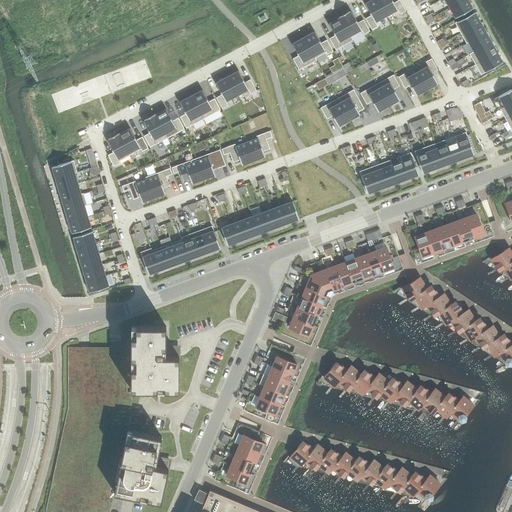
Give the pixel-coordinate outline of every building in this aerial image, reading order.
[(370,0),(364,4),(371,15),(374,22),(375,22),(385,16),(376,0),(370,0)] [(376,0),(385,16),(397,10),(393,3),(391,0),(376,0)] [(397,10),(399,14),(405,11),(399,0),(398,0),(393,3),(397,10)] [(444,0),(449,8),(463,0),(444,0)] [(472,8),(467,0),(463,0),(449,8),(455,18),(472,8)] [(349,36),(350,36),(361,30),(357,23),(351,11),(349,12),(349,11),(338,17),(339,18),(349,36)] [(454,23),(460,33),(480,22),(474,12),(454,23)] [(374,22),(371,15),(365,18),(371,30),(377,26),(375,22),(374,22)] [(334,35),(341,47),(352,40),(350,36),(349,36),(339,18),(338,18),(337,17),(329,21),(330,23),(328,24),(334,35)] [(361,30),(363,34),(369,31),(363,20),(357,23),(361,30)] [(480,22),(460,33),(466,43),(485,32),(480,22)] [(314,58),(315,58),(325,52),(326,52),(321,43),(314,31),(303,38),(314,58)] [(491,42),(485,32),(466,43),(466,44),(468,42),(473,52),(469,54),(491,42)] [(341,47),(334,35),(329,38),(335,50),(341,47)] [(303,38),(291,44),(298,56),(304,67),(316,60),(315,58),(314,58),(303,38)] [(321,43),(326,52),(325,52),(326,54),(332,51),(326,40),(321,43)] [(497,52),(491,42),(469,54),(475,65),(497,52)] [(502,62),(497,52),(475,65),(480,75),(502,62)] [(304,67),(298,56),(292,59),(298,70),(304,67)] [(337,70),(343,67),(338,58),(332,61),(337,70)] [(437,69),(431,58),(425,62),(427,67),(430,72),(437,69)] [(455,62),(457,66),(452,69),(460,65),(457,61),(455,62)] [(338,70),(342,77),(347,74),(344,67),(338,70)] [(430,72),(427,67),(417,73),(426,90),(437,84),(430,72)] [(248,89),(244,82),(238,71),(226,77),(237,96),(248,90),(248,89)] [(426,90),(417,73),(406,79),(409,84),(416,96),(426,90)] [(406,79),(403,74),(397,77),(403,87),(409,84),(406,79)] [(393,89),(399,86),(393,75),(387,78),(393,89)] [(215,83),(221,95),(225,102),(225,101),(237,96),(226,77),(215,83)] [(393,89),(387,78),(376,84),(388,106),(399,100),(393,89)] [(248,89),(248,90),(250,94),(256,91),(250,79),(244,82),(248,89)] [(376,84),(365,90),(372,101),(377,112),(388,106),(376,84)] [(499,109),(511,102),(511,88),(494,99),(499,109)] [(202,90),(190,96),(203,119),(214,113),(208,101),(202,90)] [(354,104),(359,101),(353,90),(347,93),(354,104)] [(372,101),(365,90),(360,93),(366,104),(372,101)] [(354,104),(347,93),(337,99),(349,121),(360,115),(354,104)] [(225,102),(221,95),(216,98),(222,109),(228,106),(225,101),(225,102)] [(179,102),(185,114),(191,125),(203,119),(190,96),(179,102)] [(214,98),(208,101),(214,113),(220,110),(214,98)] [(349,121),(337,99),(326,105),(332,116),(338,127),(349,121)] [(473,105),(474,111),(482,107),(479,102),(473,105)] [(511,115),(511,102),(499,109),(505,119),(511,115)] [(332,116),(326,105),(320,108),(326,119),(332,116)] [(166,109),(155,115),(167,138),(178,132),(172,121),(166,109)] [(144,119),(150,131),(157,144),(167,138),(155,115),(154,114),(144,119)] [(186,128),(191,125),(185,114),(180,117),(186,128)] [(453,126),(465,122),(463,117),(452,120),(451,117),(441,121),(444,129),(453,126)] [(172,121),(178,132),(184,129),(178,118),(172,121)] [(130,128),(119,134),(130,155),(141,149),(136,140),(130,128)] [(144,134),(151,147),(157,144),(150,131),(144,134)] [(465,132),(455,136),(463,158),(474,155),(465,132)] [(130,155),(119,134),(118,133),(108,138),(108,139),(107,140),(113,152),(118,161),(130,155)] [(257,138),(246,142),(253,161),(265,157),(263,151),(269,149),(266,139),(263,133),(256,136),(257,138)] [(445,140),(453,162),(463,158),(455,136),(454,136),(456,141),(447,144),(445,140)] [(142,137),(136,140),(141,149),(142,151),(148,148),(142,137)] [(445,140),(434,144),(443,166),(453,162),(445,140)] [(234,144),(227,147),(229,153),(233,162),(239,160),(241,166),(253,161),(246,142),(235,146),(234,144)] [(434,144),(424,147),(432,170),(443,166),(434,144)] [(422,174),(432,170),(424,147),(414,151),(422,174)] [(219,150),(213,152),(219,168),(225,165),(219,150)] [(119,163),(118,161),(113,152),(107,155),(113,166),(119,163)] [(195,159),(203,180),(215,175),(213,170),(219,168),(213,152),(195,159)] [(408,179),(418,175),(410,153),(400,156),(408,179)] [(390,160),(398,182),(408,179),(400,156),(399,157),(401,161),(392,164),(390,160)] [(203,180),(195,159),(177,165),(179,171),(183,181),(189,178),(191,184),(203,180)] [(51,167),(55,178),(76,172),(73,160),(51,167)] [(398,182),(390,160),(379,164),(388,186),(398,182)] [(388,186),(379,164),(369,168),(377,190),(388,186)] [(99,174),(97,166),(89,169),(91,176),(99,174)] [(163,170),(166,176),(171,174),(169,168),(163,170)] [(367,194),(377,190),(369,168),(359,171),(367,194)] [(163,170),(145,177),(153,198),(165,194),(163,188),(169,186),(166,176),(163,170)] [(58,189),(77,183),(74,173),(77,172),(76,172),(55,178),(58,189)] [(134,181),(127,184),(129,190),(133,199),(139,197),(141,203),(153,198),(145,177),(145,180),(135,183),(134,181)] [(81,194),(77,183),(58,189),(61,200),(83,194),(83,193),(81,194)] [(86,205),(83,194),(61,200),(65,211),(86,205)] [(288,223),(299,219),(292,201),(282,205),(288,223)] [(86,205),(65,211),(68,222),(87,216),(84,206),(86,205)] [(288,223),(282,205),(271,209),(278,227),(288,223)] [(278,227),(271,209),(261,213),(268,230),(278,227)] [(268,230),(261,213),(251,216),(258,234),(268,230)] [(476,214),(466,218),(473,238),(483,234),(476,214)] [(87,216),(68,222),(71,233),(91,227),(87,216)] [(258,234),(251,216),(241,220),(247,238),(258,234)] [(463,242),(473,238),(466,218),(455,222),(463,242)] [(241,220),(231,224),(237,242),(247,238),(241,220)] [(445,226),(452,246),(463,242),(455,222),(445,226)] [(237,242),(231,224),(220,228),(227,245),(237,242)] [(201,230),(210,252),(220,248),(212,226),(201,230)] [(442,249),(452,246),(445,226),(435,229),(442,249)] [(424,233),(432,253),(442,249),(435,229),(424,233)] [(201,230),(191,233),(199,256),(210,252),(201,230)] [(72,237),(76,248),(95,242),(92,231),(72,237)] [(191,233),(181,237),(189,259),(199,256),(191,233)] [(421,257),(432,253),(424,233),(414,237),(421,257)] [(181,239),(171,243),(179,263),(189,259),(181,237),(180,237),(181,239)] [(76,248),(79,259),(98,253),(95,242),(76,248)] [(163,249),(162,247),(161,247),(169,267),(179,263),(171,243),(172,245),(163,249)] [(151,248),(150,248),(158,271),(169,267),(161,247),(152,250),(151,248)] [(375,251),(383,271),(393,267),(386,247),(375,251)] [(158,271),(150,248),(140,252),(148,275),(158,271)] [(491,259),(498,270),(511,261),(511,254),(508,248),(491,259)] [(383,271),(375,251),(365,255),(372,275),(383,271)] [(98,253),(79,259),(82,270),(102,264),(98,253)] [(372,275),(365,255),(355,259),(362,279),(372,275)] [(362,279),(355,259),(345,263),(352,282),(362,279)] [(510,278),(511,276),(511,261),(498,270),(498,271),(503,268),(510,278)] [(352,282),(345,263),(335,266),(342,286),(352,282)] [(102,264),(82,270),(86,281),(105,276),(102,264)] [(342,286),(335,266),(313,274),(314,277),(327,292),(342,286)] [(105,276),(86,281),(89,292),(108,287),(105,276)] [(306,288),(325,296),(327,292),(314,277),(313,278),(310,277),(306,288)] [(418,278),(408,284),(402,288),(409,300),(431,286),(426,289),(418,278)] [(438,297),(431,286),(409,300),(414,297),(421,308),(443,294),(443,293),(438,297)] [(325,296),(306,288),(301,298),(321,306),(325,296)] [(426,305),(433,316),(455,302),(455,301),(450,305),(443,294),(421,308),(426,305)] [(317,316),(321,306),(301,298),(297,308),(317,316)] [(433,316),(439,313),(445,324),(467,310),(462,313),(455,302),(433,316)] [(317,316),(297,308),(293,318),(312,326),(317,316)] [(474,321),(467,310),(445,324),(446,324),(451,321),(458,332),(480,318),(479,317),(474,321)] [(275,312),(272,320),(284,325),(287,317),(281,315),(275,312)] [(308,336),(312,326),(293,318),(289,328),(308,336)] [(463,329),(470,340),(492,326),(491,326),(486,329),(480,318),(458,332),(463,329)] [(130,326),(130,390),(178,390),(179,356),(165,356),(165,326),(130,326)] [(475,337),(482,348),(504,334),(503,333),(498,337),(492,326),(470,340),(475,337)] [(487,345),(494,356),(511,344),(511,343),(510,344),(504,334),(482,348),(487,345)] [(511,360),(511,344),(494,356),(499,353),(506,364),(511,360)] [(64,428),(45,509),(59,511),(107,511),(120,449),(125,417),(123,349),(113,349),(83,350),(67,350),(68,402),(64,428)] [(277,356),(272,367),(292,375),(296,364),(277,356)] [(336,362),(330,370),(323,378),(334,386),(350,366),(346,371),(336,362)] [(360,374),(350,366),(334,386),(334,387),(338,382),(348,390),(364,370),(360,374)] [(288,385),(292,375),(272,367),(268,377),(288,385)] [(348,390),(352,386),(362,394),(378,374),(374,378),(364,370),(348,390)] [(388,382),(378,374),(362,394),(366,390),(376,398),(392,378),(392,377),(388,382)] [(288,385),(268,377),(264,387),(283,395),(288,385)] [(380,393),(390,402),(406,381),(402,386),(392,378),(376,398),(380,393)] [(390,402),(394,397),(404,405),(420,385),(416,390),(406,381),(390,402)] [(430,393),(420,385),(404,405),(404,406),(408,401),(418,409),(434,389),(430,393)] [(283,395),(264,387),(260,397),(279,405),(283,395)] [(418,409),(422,405),(432,413),(448,393),(444,397),(434,389),(418,409)] [(436,409),(446,417),(462,397),(462,396),(458,401),(448,393),(432,413),(436,409)] [(275,415),(279,405),(260,397),(255,407),(275,415)] [(446,417),(450,413),(460,421),(473,405),(462,397),(446,417)] [(114,492),(161,503),(168,469),(155,466),(161,437),(127,430),(114,492)] [(244,435),(239,445),(258,454),(263,443),(244,435)] [(302,441),(296,448),(290,456),(300,465),(317,445),(316,445),(313,449),(302,441)] [(254,464),(258,454),(239,445),(235,455),(254,464)] [(300,465),(301,465),(304,461),(314,469),(331,449),(330,449),(327,453),(317,445),(300,465)] [(314,469),(315,469),(319,465),(328,473),(345,453),(344,452),(341,457),(331,449),(314,469)] [(328,473),(329,473),(332,468),(342,477),(359,456),(355,461),(345,453),(328,473)] [(254,464),(235,455),(231,465),(250,474),(254,464)] [(342,477),(343,477),(347,472),(356,480),(373,460),(369,465),(359,456),(342,477)] [(356,480),(357,481),(361,476),(370,484),(387,464),(383,468),(373,460),(356,480)] [(370,484),(371,484),(375,480),(384,488),(401,468),(397,472),(387,464),(370,484)] [(246,484),(250,474),(231,465),(226,476),(246,484)] [(384,488),(385,488),(389,484),(398,492),(415,472),(415,471),(411,476),(401,468),(384,488)] [(398,492),(399,492),(403,487),(412,496),(429,475),(425,480),(415,472),(398,492)] [(412,496),(413,496),(417,491),(427,500),(440,484),(429,475),(412,496)] [(261,511),(249,507),(209,490),(200,511),(261,511)]
